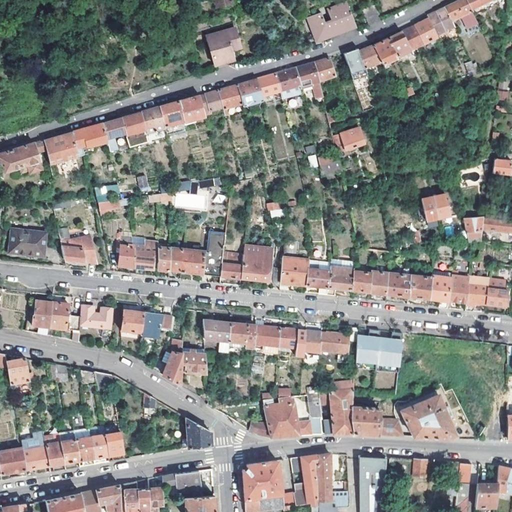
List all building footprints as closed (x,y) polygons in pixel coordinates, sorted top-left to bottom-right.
[(470,9),(466,0),(459,0),(447,6),(445,7),(451,21),(461,16),(466,28),(477,22),(470,9)] [(466,0),(470,9),(488,0),(466,0)] [(325,22),(330,36),(335,34),(356,26),(348,3),(330,10),(333,19),(325,22)] [(381,20),(375,5),(362,10),(368,26),(381,20)] [(427,15),(428,19),(436,35),(454,27),(451,21),(445,7),(438,10),(427,15)] [(325,22),(322,12),(309,17),(317,40),(330,36),(325,22)] [(428,19),(408,29),(416,46),(423,44),(430,41),(437,37),(436,35),(428,19)] [(215,66),(233,61),(231,51),(241,49),(235,29),(207,37),(215,66)] [(416,46),(408,29),(401,32),(409,49),(416,46)] [(409,49),(401,32),(387,39),(396,56),(409,49)] [(505,34),(502,54),(508,55),(510,35),(505,34)] [(387,39),(373,45),(381,60),(382,63),(396,57),(396,56),(387,39)] [(373,45),(358,52),(364,67),(381,60),(373,45)] [(348,51),(346,52),(354,78),(366,74),(364,67),(358,52),(357,48),(348,51)] [(468,57),(475,71),(484,66),(478,53),(468,57)] [(314,62),(318,80),(332,76),(333,78),(336,77),(330,57),(318,61),(314,62)] [(470,75),(476,73),(475,71),(468,57),(463,60),(470,75)] [(310,64),(295,68),(299,85),(300,88),(312,85),(315,98),(319,97),(322,96),(318,80),(314,62),(310,64)] [(281,72),(275,74),(280,91),(293,87),(299,85),(295,68),(281,72)] [(280,91),(275,74),(261,78),(256,79),(260,96),(280,91)] [(247,82),(237,85),(243,105),(243,106),(261,101),(260,96),(256,79),(247,82)] [(227,87),(217,90),(222,108),(222,110),(243,105),(237,85),(227,87)] [(217,90),(206,94),(210,111),(222,108),(217,90)] [(507,92),(498,91),(497,99),(506,100),(507,92)] [(199,96),(201,104),(205,103),(208,112),(210,111),(206,94),(204,94),(200,95),(199,96)] [(186,99),(179,102),(184,122),(205,116),(201,104),(199,96),(186,99)] [(164,126),(164,127),(165,127),(167,135),(186,129),(184,122),(179,102),(169,104),(159,107),(164,126)] [(222,110),(224,116),(244,111),(243,106),(243,105),(222,110)] [(150,110),(141,113),(145,130),(145,132),(164,127),(164,126),(159,107),(150,110)] [(136,114),(121,118),(125,134),(125,135),(145,130),(141,113),(136,114)] [(106,140),(109,152),(118,150),(114,137),(125,134),(121,118),(117,119),(102,124),(106,140)] [(77,149),(106,140),(102,124),(92,127),(73,132),(72,132),(77,149)] [(359,126),(340,133),(345,149),(364,143),(359,126)] [(145,130),(125,135),(128,148),(148,142),(145,132),(145,130)] [(47,157),(77,149),(72,132),(64,135),(65,139),(61,141),(58,137),(43,141),(45,150),(47,157)] [(337,152),(345,149),(340,133),(332,136),(337,152)] [(29,174),(41,171),(37,161),(38,161),(36,153),(45,150),(43,141),(39,142),(0,154),(0,171),(0,173),(21,167),(22,170),(27,169),(29,174)] [(315,147),(296,152),(297,158),(317,153),(315,147)] [(315,154),(308,156),(310,167),(318,166),(315,154)] [(318,159),(319,164),(338,159),(337,155),(318,159)] [(319,164),(320,169),(339,164),(338,159),(319,164)] [(492,174),(509,176),(511,161),(494,159),(492,174)] [(199,173),(200,179),(215,176),(213,169),(199,173)] [(180,178),(181,183),(191,182),(195,181),(194,175),(180,178)] [(198,180),(197,187),(221,181),(220,175),(215,176),(200,179),(199,180),(198,180)] [(143,176),(136,178),(138,185),(145,183),(143,176)] [(195,181),(191,182),(190,190),(189,196),(197,195),(197,187),(198,180),(195,181)] [(117,183),(95,189),(96,196),(108,195),(120,195),(117,183)] [(145,183),(138,185),(139,191),(149,189),(148,183),(145,183)] [(160,196),(160,205),(171,203),(171,199),(171,193),(162,195),(160,196)] [(279,209),(288,207),(285,195),(280,196),(282,203),(278,203),(279,209)] [(160,196),(151,197),(150,207),(160,205),(160,196)] [(445,196),(432,198),(437,219),(449,217),(445,196)] [(437,219),(432,198),(419,201),(424,222),(437,219)] [(69,208),(68,199),(52,201),(52,202),(54,210),(69,208)] [(489,201),(484,201),(483,210),(493,211),(494,202),(489,201)] [(113,202),(109,202),(98,203),(100,211),(111,210),(110,208),(114,207),(113,202)] [(99,234),(96,218),(87,219),(91,235),(99,234)] [(480,241),(481,230),(482,219),(463,220),(467,236),(468,242),(480,241)] [(481,230),(511,233),(511,222),(482,219),(481,230)] [(43,256),(46,233),(12,228),(9,251),(43,256)] [(59,234),(62,247),(72,242),(69,230),(59,234)] [(133,245),(133,237),(122,236),(119,265),(129,266),(129,269),(133,270),(133,266),(135,267),(133,245)] [(80,239),(72,242),(70,247),(76,248),(75,249),(82,250),(80,239)] [(170,239),(169,247),(168,271),(181,272),(184,249),(177,248),(177,245),(174,245),(174,239),(170,239)] [(70,247),(72,242),(62,247),(65,259),(72,260),(76,261),(85,262),(82,250),(75,249),(76,248),(70,247)] [(114,243),(106,245),(108,253),(116,252),(114,243)] [(188,243),(184,243),(184,249),(181,272),(221,276),(222,264),(223,257),(225,246),(212,244),(211,252),(187,250),(188,243)] [(133,245),(135,267),(152,268),(154,257),(151,257),(152,247),(133,245)] [(417,255),(415,245),(408,246),(410,254),(413,254),(417,255)] [(158,246),(157,269),(168,271),(169,247),(158,246)] [(470,252),(469,261),(470,261),(479,262),(482,262),(483,254),(470,252)] [(234,265),(222,264),(221,276),(241,279),(244,255),(235,254),(235,259),(234,265)] [(244,255),(241,279),(268,282),(270,265),(262,264),(263,257),(244,255)] [(282,266),(280,283),(306,286),(309,261),(283,258),(282,266)] [(329,260),(329,267),(353,269),(355,262),(329,260)] [(309,261),(306,286),(320,287),(319,294),(327,295),(329,272),(318,270),(319,262),(309,261)] [(280,283),(282,266),(274,266),(272,282),(280,283)] [(353,269),(329,267),(329,272),(327,295),(334,296),(334,292),(342,293),(342,290),(351,291),(353,272),(353,269)] [(451,273),(452,271),(431,269),(430,279),(428,299),(439,301),(438,307),(447,308),(448,301),(451,273)] [(353,272),(351,291),(368,293),(370,274),(353,272)] [(370,274),(368,293),(386,295),(388,274),(370,272),(370,274)] [(465,303),(468,276),(469,273),(465,273),(464,279),(456,278),(457,274),(451,273),(448,301),(454,301),(465,303)] [(410,276),(388,274),(386,295),(408,297),(410,276)] [(430,279),(410,276),(408,297),(417,298),(416,305),(427,306),(428,299),(430,279)] [(489,279),(468,276),(465,303),(464,310),(473,311),(474,304),(478,304),(486,305),(488,289),(488,284),(489,279)] [(505,308),(505,304),(506,295),(507,290),(507,289),(504,288),(503,291),(488,289),(486,305),(505,308)] [(49,326),(52,301),(35,300),(33,313),(32,313),(31,324),(49,326)] [(80,324),(80,318),(80,317),(66,315),(68,303),(52,301),(49,326),(65,329),(66,321),(68,322),(68,329),(79,330),(81,331),(80,324)] [(78,304),(80,317),(80,318),(80,324),(109,328),(111,308),(100,307),(100,313),(91,312),(91,306),(80,304),(78,304)] [(163,316),(161,328),(170,329),(172,309),(164,308),(163,316)] [(120,330),(140,333),(143,313),(123,311),(120,330)] [(143,313),(140,333),(158,335),(159,328),(161,328),(163,316),(143,313)] [(224,322),(202,320),(202,321),(203,339),(219,341),(217,352),(226,353),(227,342),(230,324),(223,323),(224,322)] [(277,347),(295,349),(301,349),(302,338),(306,338),(306,331),(307,323),(300,323),(299,330),(286,328),(285,330),(279,329),(277,347)] [(234,325),(230,324),(227,342),(244,344),(243,348),(252,349),(252,345),(254,326),(234,324),(234,325)] [(254,326),(252,345),(252,349),(261,350),(262,346),(277,347),(279,329),(254,326)] [(321,333),(320,351),(337,353),(343,353),(347,354),(348,341),(356,342),(357,330),(357,329),(349,328),(349,335),(326,332),(326,334),(321,333)] [(358,330),(357,330),(356,342),(355,361),(377,364),(378,364),(379,339),(380,331),(369,330),(368,338),(357,336),(358,330)] [(320,351),(321,333),(306,331),(306,338),(305,352),(320,353),(320,351)] [(379,339),(378,364),(379,364),(401,367),(403,334),(392,333),(391,340),(379,339)] [(147,365),(177,383),(181,382),(181,364),(182,352),(182,347),(182,342),(176,342),(175,352),(168,365),(163,362),(155,358),(151,362),(149,361),(148,363),(147,365)] [(261,350),(261,353),(276,355),(277,352),(277,347),(262,346),(261,350)] [(168,365),(175,352),(170,350),(163,362),(168,365)] [(182,352),(181,364),(185,364),(185,372),(206,373),(205,354),(196,353),(189,353),(182,352)] [(6,364),(10,384),(29,381),(25,358),(12,356),(12,360),(5,361),(6,364)] [(377,364),(355,361),(354,368),(377,371),(377,364)] [(55,364),(45,362),(49,381),(55,380),(58,379),(55,364)] [(66,366),(55,364),(58,379),(58,382),(68,380),(66,366)] [(401,374),(401,367),(379,364),(378,371),(401,374)] [(79,369),(82,387),(97,385),(96,372),(79,369)] [(112,375),(96,372),(97,385),(98,392),(114,390),(112,375)] [(334,392),(353,389),(352,381),(333,383),(334,392)] [(271,400),(275,400),(285,398),(286,389),(282,388),(282,383),(273,383),(271,400)] [(324,422),(325,435),(338,434),(353,434),(351,419),(352,408),(352,400),(353,389),(334,392),(319,394),(320,404),(320,407),(331,406),(332,419),(332,421),(330,421),(329,419),(325,419),(325,421),(324,422)] [(155,400),(145,394),(145,408),(154,409),(155,400)] [(401,412),(413,437),(427,438),(448,439),(455,436),(456,439),(477,440),(470,423),(462,426),(461,423),(452,426),(449,418),(444,408),(439,396),(401,412)] [(266,426),(269,439),(278,439),(311,436),(322,435),(321,422),(303,423),(303,417),(297,417),(295,397),(285,398),(275,400),(276,406),(269,406),(268,400),(265,401),(259,401),(266,426)] [(312,418),(321,417),(320,407),(320,404),(311,405),(312,416),(312,418)] [(444,408),(449,418),(454,417),(450,406),(444,408)] [(154,409),(145,408),(145,416),(153,417),(154,409)] [(351,419),(353,434),(379,435),(379,420),(379,409),(352,408),(351,419)] [(209,432),(187,419),(188,439),(188,447),(189,451),(200,448),(211,445),(209,432)] [(379,420),(379,435),(403,436),(399,421),(379,420)] [(266,426),(250,422),(248,431),(268,439),(269,439),(266,426)] [(75,440),(90,437),(89,430),(88,429),(74,431),(74,432),(75,440)] [(116,433),(105,435),(109,455),(123,453),(120,429),(116,429),(116,433)] [(20,441),(21,448),(22,451),(46,447),(45,445),(43,432),(33,434),(33,439),(20,441)] [(61,442),(75,440),(74,432),(59,435),(61,442)] [(45,445),(46,447),(49,466),(64,463),(61,442),(59,435),(59,434),(52,435),(54,443),(45,445)] [(90,437),(93,458),(109,455),(105,435),(96,436),(90,437)] [(94,465),(93,458),(90,437),(75,440),(79,461),(85,460),(86,462),(82,463),(83,467),(94,465)] [(75,440),(61,442),(64,463),(79,461),(75,440)] [(46,447),(22,451),(25,470),(49,466),(46,447)] [(22,451),(21,448),(0,451),(0,470),(1,474),(25,470),(22,451)] [(331,474),(330,454),(328,454),(321,455),(318,455),(320,506),(320,508),(336,508),(348,508),(349,507),(348,492),(330,493),(329,474),(331,474)] [(320,506),(318,455),(295,458),(291,459),(293,473),(296,473),(303,472),(304,485),(301,483),(297,484),(294,484),(295,493),(292,493),(294,505),(309,504),(310,508),(320,506)] [(241,470),(243,499),(282,495),(277,460),(266,462),(246,464),(241,470)] [(425,478),(426,461),(419,460),(413,460),(412,477),(425,478)] [(460,463),(452,463),(451,479),(458,479),(460,463)] [(466,511),(470,464),(463,463),(460,463),(458,479),(458,484),(457,496),(455,511),(466,511)] [(359,464),(359,511),(381,511),(385,465),(359,464)] [(511,470),(498,467),(497,484),(496,493),(506,495),(511,498),(511,470)] [(170,475),(164,477),(165,484),(175,483),(175,487),(183,486),(184,499),(200,498),(200,483),(198,472),(170,475)] [(137,482),(124,485),(124,491),(123,492),(124,511),(137,511),(137,491),(137,482)] [(457,496),(458,484),(447,483),(446,495),(457,496)] [(497,484),(478,484),(475,508),(495,509),(496,493),(497,484)] [(81,494),(83,511),(99,511),(98,505),(105,504),(107,511),(119,511),(120,511),(119,486),(95,491),(81,494)] [(149,511),(150,511),(148,490),(137,491),(137,511),(149,511)] [(155,490),(148,490),(150,511),(155,511),(158,511),(158,507),(162,507),(162,500),(161,490),(155,490)] [(292,493),(282,495),(283,506),(288,506),(294,505),(292,493)] [(67,497),(46,502),(47,511),(83,511),(81,494),(67,497)] [(282,495),(243,499),(244,511),(249,511),(280,507),(283,506),(282,495)] [(213,497),(200,498),(184,499),(184,511),(214,511),(214,508),(213,497)]
